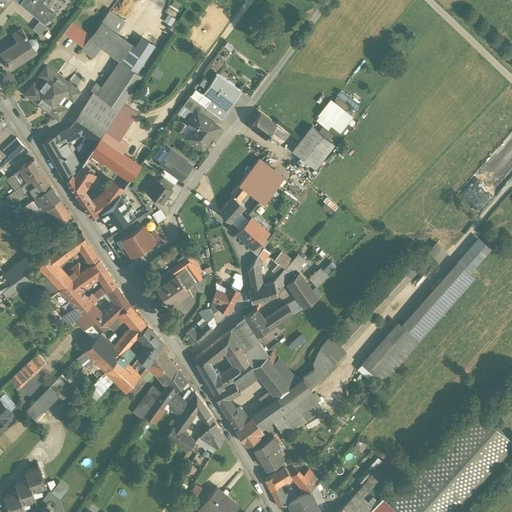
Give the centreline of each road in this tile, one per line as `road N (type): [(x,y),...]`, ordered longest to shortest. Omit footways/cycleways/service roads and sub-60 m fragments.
road 1 (residential): [(121,277),(172,239),(174,210),(256,98)]
road 2 (residential): [(0,87),(121,277)]
road 3 (residential): [(183,360),(271,511)]
road 4 (residential): [(183,360),(240,313),(247,277),(230,237)]
road 5 (track): [(256,98),(328,0)]
